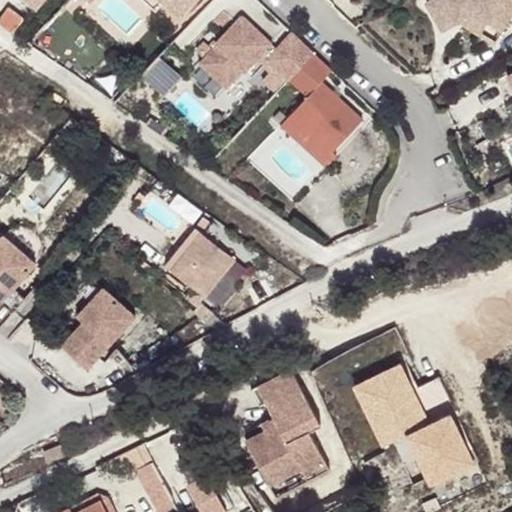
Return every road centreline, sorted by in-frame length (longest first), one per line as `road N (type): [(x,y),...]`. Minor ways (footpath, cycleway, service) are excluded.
road 1 (residential): [(0,35),(315,259),(391,226),(420,182)]
road 2 (residential): [(66,416),(344,273),(438,234)]
road 3 (residential): [(420,182),(421,141),(403,107),(292,0)]
